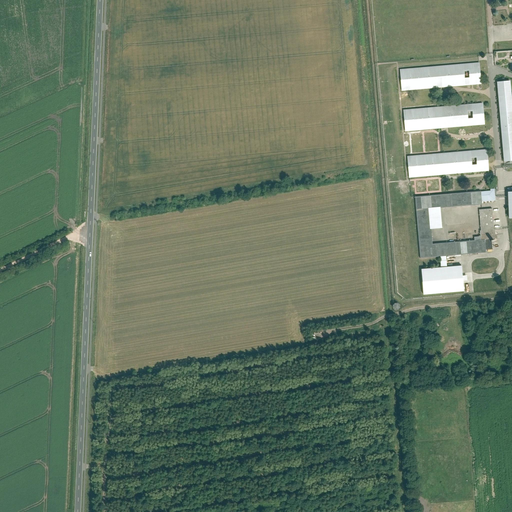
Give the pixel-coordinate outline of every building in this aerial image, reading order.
[(479,63),(399,69),(401,91),(481,84),(479,63)] [(511,104),(510,81),(496,82),(503,161),(511,160),(511,104)] [(482,103),(403,110),(405,131),(484,124),(482,103)] [(487,149),(406,156),(409,178),(488,171),(487,149)] [(481,202),(495,201),(494,189),(490,189),(490,191),(480,191),(481,202)] [(446,256),(485,253),(484,240),(481,240),(432,244),(430,229),(429,208),(440,207),(481,204),(481,202),(480,191),(414,197),(419,258),(439,257),(446,256)] [(430,229),(441,229),(440,207),(429,208),(430,229)] [(492,209),(478,210),(481,240),(484,240),(495,239),(492,209)] [(420,269),(423,294),(464,291),(461,265),(447,267),(440,267),(420,269)]
